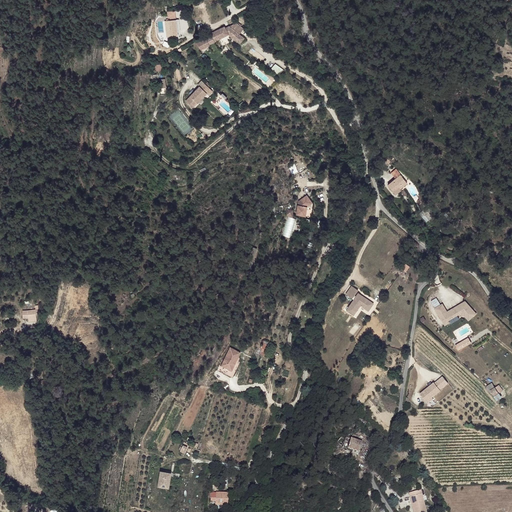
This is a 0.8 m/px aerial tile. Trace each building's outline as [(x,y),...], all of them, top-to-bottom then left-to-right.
[(168,18),(177,17),(176,10),(167,11),(168,18)] [(178,36),(176,20),(165,21),(167,37),(178,36)] [(204,37),(195,44),(197,47),(206,39),(205,38),(204,37)] [(193,108),(207,93),(205,91),(209,87),(202,80),(198,85),(200,86),(186,101),(193,108)] [(289,167),(292,174),(298,172),(295,164),(289,167)] [(400,189),(407,183),(401,175),(396,169),(391,172),(396,178),(388,185),(395,195),(401,190),(400,189)] [(307,207),(313,203),(308,197),(307,198),(306,196),(298,201),(296,215),(306,216),(307,207)] [(436,214),(429,205),(421,211),(425,215),(426,215),(429,220),(436,214)] [(429,220),(426,215),(425,215),(421,211),(419,214),(423,218),(427,222),(429,220)] [(286,217),(281,236),(290,238),(295,219),(286,217)] [(352,285),(345,293),(353,299),(359,290),(352,285)] [(369,311),(375,303),(358,292),(346,310),(354,316),(361,306),(369,311)] [(476,316),(468,300),(447,311),(443,303),(441,304),(437,298),(431,301),(444,324),(463,314),(467,321),(476,316)] [(37,316),(36,313),(39,313),(38,305),(35,305),(36,309),(28,310),(22,311),(23,318),(28,318),(37,316)] [(459,351),(472,343),(468,337),(456,345),(459,351)] [(220,366),(232,371),(241,352),(230,347),(220,366)] [(426,401),(450,386),(444,376),(420,392),(426,401)] [(499,385),(490,391),(493,395),(498,393),(502,390),(499,385)] [(345,442),(343,447),(349,449),(352,440),(346,438),(346,439),(345,442)] [(352,440),(349,449),(360,452),(362,443),(352,440)] [(159,487),(169,488),(171,473),(161,472),(159,487)] [(421,489),(409,492),(414,511),(422,511),(426,511),(421,489)] [(227,506),(228,494),(216,493),(216,494),(211,493),(211,501),(216,501),(216,503),(222,503),(222,505),(227,506)]
